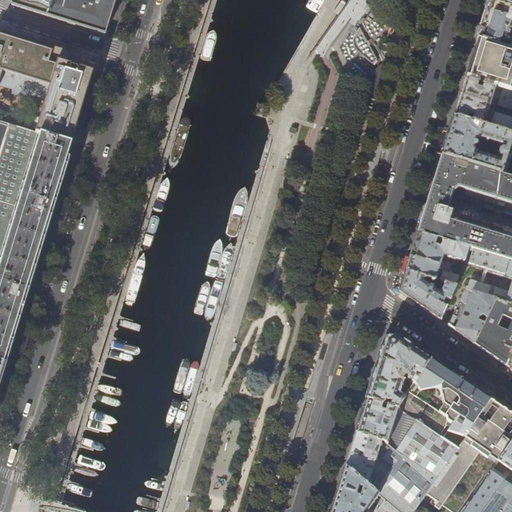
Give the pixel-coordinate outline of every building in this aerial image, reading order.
[(114,6),(115,0),(9,0),(12,6),(28,11),(79,27),(105,35),(114,6)] [(386,69),(387,69),(408,0),(380,0),(374,8),(366,19),(363,23),(371,39),(367,40),(360,27),(354,35),(354,39),(354,43),(355,47),(359,51),(374,65),(378,62),(369,45),(373,43),(386,69)] [(481,41),(511,51),(511,8),(489,0),(484,18),(477,39),(481,41)] [(511,0),(489,0),(511,8),(511,0)] [(35,133),(71,144),(72,141),(70,141),(72,133),(74,126),(76,127),(90,83),(88,83),(89,79),(90,75),(92,76),(93,72),(90,71),(89,73),(82,70),(82,69),(68,64),(71,53),(62,50),(62,52),(58,51),(31,43),(32,42),(20,38),(21,37),(3,32),(0,32),(0,79),(0,78),(7,80),(6,83),(14,85),(13,90),(16,91),(16,93),(27,96),(27,94),(30,95),(32,91),(39,93),(40,91),(47,93),(35,133)] [(483,84),(511,93),(511,51),(481,41),(474,61),(468,79),(478,82),(480,77),(485,79),(483,84)] [(453,117),(511,135),(511,93),(483,84),(478,82),(468,79),(465,78),(459,97),(453,117)] [(511,135),(453,117),(447,136),(441,156),(501,174),(511,138),(511,135)] [(0,155),(9,125),(0,122),(0,155)] [(68,152),(71,144),(35,133),(9,125),(0,155),(0,373),(15,324),(30,276),(45,228),(63,168),(65,163),(68,152)] [(511,138),(501,174),(511,177),(511,138)] [(441,156),(429,196),(420,225),(417,234),(467,249),(511,263),(511,177),(501,174),(441,156)] [(444,284),(454,287),(458,276),(442,271),(441,275),(437,274),(443,255),(463,261),(467,249),(417,234),(411,253),(405,272),(424,277),(427,278),(431,279),(444,284)] [(511,263),(467,249),(463,261),(511,276),(511,282),(509,292),(470,279),(466,290),(464,289),(459,301),(467,305),(455,330),(457,332),(474,343),(495,300),(511,304),(511,263)] [(455,287),(454,287),(444,284),(441,293),(434,288),(434,286),(433,285),(431,285),(430,286),(423,280),(424,277),(405,272),(404,277),(401,287),(399,292),(406,296),(413,301),(420,306),(440,320),(445,308),(442,305),(445,299),(449,300),(455,287)] [(488,353),(506,365),(511,351),(511,304),(495,300),(474,343),(488,353)] [(448,325),(451,327),(456,317),(452,315),(448,325)] [(370,388),(366,399),(397,409),(404,399),(399,395),(403,383),(401,380),(403,378),(407,378),(407,380),(414,384),(430,360),(404,343),(395,337),(393,336),(391,336),(388,336),(386,337),(385,339),(384,341),(373,376),(370,388)] [(457,450),(465,436),(489,401),(470,388),(450,374),(430,360),(414,384),(411,387),(409,391),(404,399),(397,409),(457,450)] [(457,450),(397,409),(366,399),(360,418),(356,433),(384,442),(432,485),(457,450)] [(497,462),(511,440),(511,415),(506,412),(489,401),(465,436),(457,450),(432,485),(425,495),(437,503),(434,507),(438,510),(441,506),(449,511),(462,511),(493,468),(497,462)] [(351,449),(345,467),(396,511),(412,511),(425,495),(432,485),(384,442),(356,433),(351,449)] [(511,472),(511,440),(497,462),(511,472)] [(396,511),(345,467),(338,491),(331,511),(396,511)] [(493,468),(462,511),(511,511),(511,484),(511,486),(497,477),(499,473),(493,468)]
